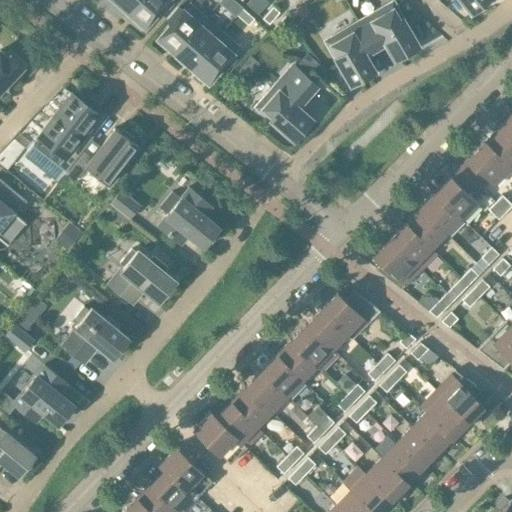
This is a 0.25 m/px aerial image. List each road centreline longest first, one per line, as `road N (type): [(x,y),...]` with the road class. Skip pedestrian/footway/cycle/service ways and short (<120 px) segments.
road 1 (residential): [(511,5),(352,106),(278,181)]
road 2 (residential): [(159,410),(339,229)]
road 3 (residential): [(339,229),(511,53)]
road 4 (residential): [(278,181),(91,35)]
road 5 (residential): [(125,378),(254,213)]
road 6 (residential): [(12,511),(125,378)]
road 7 (residential): [(63,511),(159,410)]
road 8 (residential): [(0,133),(91,35)]
